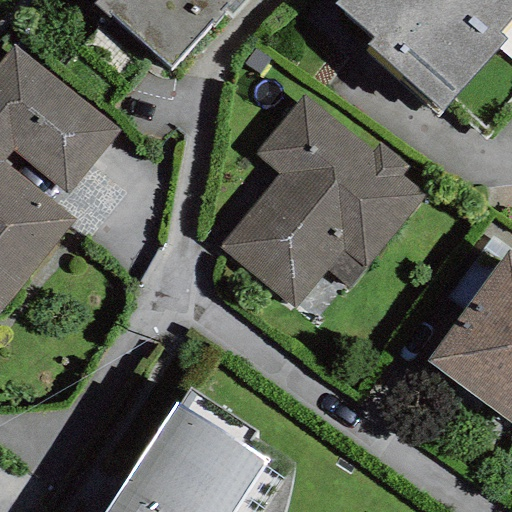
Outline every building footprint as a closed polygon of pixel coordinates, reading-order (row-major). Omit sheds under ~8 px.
[(93,0),(107,12),(111,8),(170,62),(227,0),(93,0)] [(505,31),(497,24),(511,7),(511,0),(336,0),(372,31),(366,38),(440,104),(505,31)] [(0,55),(0,309),(73,217),(1,160),(10,149),(66,194),(119,127),(12,41),(0,55)] [(278,172),(217,246),(295,311),(328,271),(345,286),(423,192),(399,173),(405,166),(377,142),(370,151),(301,94),(253,151),(278,172)] [(511,250),(506,245),(425,354),(511,417),(511,250)] [(271,447),(189,382),(178,399),(174,394),(97,511),(280,511),(286,490),(290,460),(271,447)]
